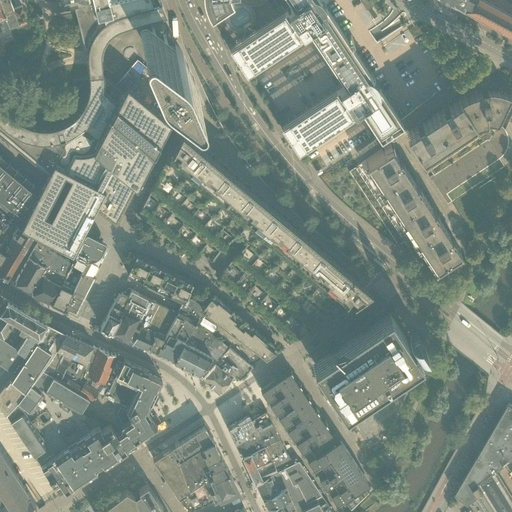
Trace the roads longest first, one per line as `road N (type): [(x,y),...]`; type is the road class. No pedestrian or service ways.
road 1 (tertiary): [(406,271),(275,148),(224,74),(188,0)]
road 2 (residential): [(349,511),(378,483),(288,355)]
road 3 (residential): [(288,355),(406,271)]
road 4 (tertiary): [(511,357),(406,271)]
